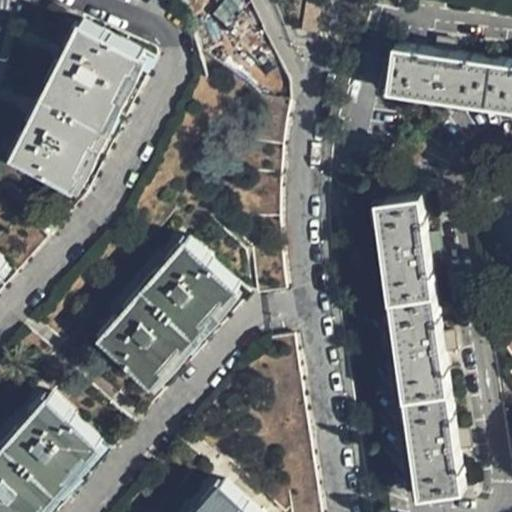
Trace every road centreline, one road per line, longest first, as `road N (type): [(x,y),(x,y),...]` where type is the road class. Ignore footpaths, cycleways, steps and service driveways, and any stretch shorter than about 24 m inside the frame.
road 1 (residential): [(341,511),(306,307),(299,201),(307,96),(260,0)]
road 2 (unclassified): [(498,503),(464,171),(490,146),(511,143)]
road 3 (unclassified): [(498,503),(409,507),(390,352)]
